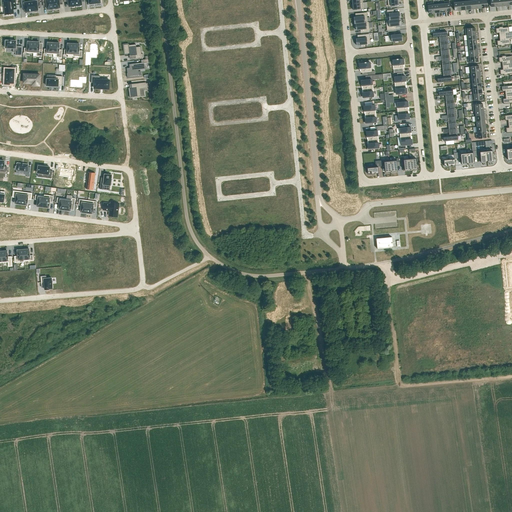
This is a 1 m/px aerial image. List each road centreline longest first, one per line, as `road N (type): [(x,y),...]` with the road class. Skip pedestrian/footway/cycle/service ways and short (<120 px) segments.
road 1 (unclassified): [(161,0),(186,214),(209,256)]
road 2 (unclassified): [(298,0),(318,201)]
road 3 (residential): [(423,176),(362,183),(348,52)]
road 4 (residential): [(0,153),(129,169),(136,227)]
road 5 (unclassified): [(340,220),(360,217),(373,204),(511,190)]
road 6 (residential): [(486,15),(502,169)]
road 7 (residential): [(438,175),(422,21)]
road 8 (residential): [(142,285),(0,302)]
road 9 (unclassified): [(209,256),(251,275),(343,268)]
road 10 (residential): [(0,243),(137,231)]
road 11 (residential): [(0,208),(136,227)]
road 12 (residential): [(410,46),(423,176)]
road 13 (residential): [(121,97),(0,92)]
